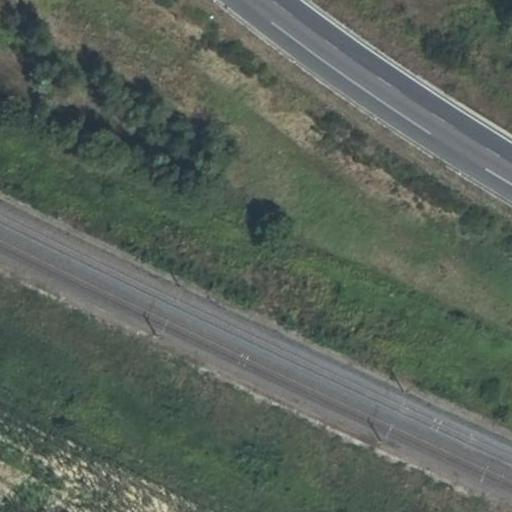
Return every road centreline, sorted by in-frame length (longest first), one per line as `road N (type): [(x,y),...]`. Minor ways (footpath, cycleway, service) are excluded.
road 1 (motorway): [(269,0),(511,164)]
road 2 (track): [(0,405),(216,511)]
